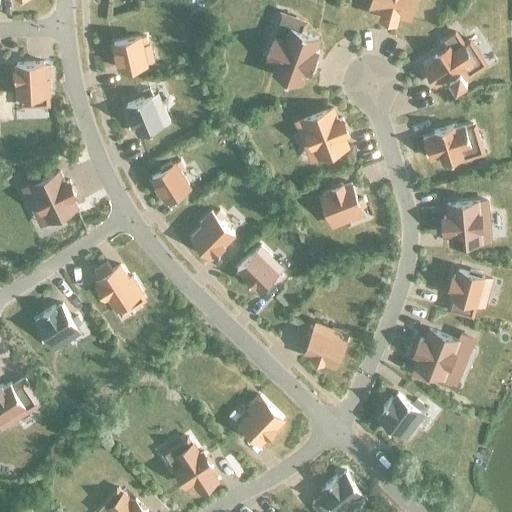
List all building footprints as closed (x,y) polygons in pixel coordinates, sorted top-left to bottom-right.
[(372,0),(370,8),(382,11),(381,16),(395,20),(396,15),(408,18),(413,0),(372,0)] [(278,62),(273,74),(300,84),(304,72),(310,74),(318,53),(312,51),(318,37),(301,31),(304,23),(294,19),(291,27),(286,41),(274,36),(266,58),(278,62)] [(436,60),(426,67),(429,72),(429,73),(432,78),(433,77),(436,83),(447,76),(451,84),(454,82),(456,86),(467,79),(464,75),(467,74),(462,66),(472,60),(467,52),(473,47),(468,40),(465,42),(458,30),(444,39),(449,47),(434,57),(436,60)] [(140,37),(113,43),(119,69),(146,63),(142,45),(148,44),(146,36),(140,38),(140,37)] [(17,82),(18,97),(40,96),(41,104),(47,104),(47,95),(50,95),(49,78),(45,78),(44,61),(17,63),(17,67),(15,67),(16,82),(17,82)] [(139,134),(170,121),(164,106),(158,108),(149,88),(142,92),(144,97),(126,104),(130,112),(127,113),(132,124),(134,123),(139,134)] [(308,132),(317,156),(347,145),(343,133),(347,131),(342,118),(337,119),(333,108),(303,119),(303,120),(296,123),(300,134),(308,132)] [(435,135),(423,139),(429,158),(441,154),(444,163),(462,157),(459,149),(471,145),(468,135),(475,133),(473,124),(465,127),(465,126),(453,130),(452,126),(434,131),(435,135)] [(180,160),(175,163),(179,170),(184,167),(180,160)] [(161,171),(152,177),(166,200),(189,185),(188,185),(184,178),(179,170),(175,163),(172,165),(170,162),(159,169),(161,171)] [(29,185),(22,189),(28,200),(35,197),(47,221),(76,207),(71,195),(75,193),(69,179),(64,182),(59,170),(39,180),(34,169),(24,174),(29,185)] [(332,190),(322,195),(333,225),(348,219),(345,214),(360,208),(366,206),(363,198),(357,200),(351,183),(343,186),(342,184),(331,188),(332,190)] [(449,239),(449,242),(481,240),(480,213),(487,213),(487,200),(479,201),(479,200),(447,202),(447,209),(448,215),(443,215),(444,230),(449,229),(449,239)] [(223,213),(217,207),(213,211),(211,210),(199,223),(203,226),(191,238),(210,257),(213,254),(215,255),(225,244),(223,243),(234,232),(218,217),(223,213)] [(272,256),(260,244),(237,268),(260,291),(273,277),(277,281),(283,276),(268,260),(272,256)] [(106,296),(108,295),(116,308),(133,297),(136,302),(143,298),(139,293),(143,290),(134,276),(130,278),(121,264),(112,270),(107,262),(94,270),(99,278),(98,279),(100,283),(98,284),(106,296)] [(453,271),(449,282),(452,283),(449,290),(451,291),(446,304),(467,312),(472,299),(474,300),(484,276),(481,274),(482,271),(470,267),(469,270),(459,266),(456,272),(453,271)] [(45,314),(35,320),(54,349),(67,340),(64,335),(77,326),(82,323),(78,316),(73,319),(62,303),(55,308),(54,306),(44,312),(45,314)] [(312,336),(305,353),(334,364),(340,350),(343,351),(347,340),(344,339),(346,334),(332,328),(329,334),(315,328),(314,329),(309,326),(306,334),(312,336)] [(411,374),(420,378),(423,369),(444,377),(458,342),(459,341),(458,340),(429,329),(424,340),(420,338),(414,352),(419,354),(414,365),(415,365),(411,374)] [(458,342),(469,346),(472,338),(461,334),(460,336),(458,340),(459,341),(458,342)] [(40,403),(24,378),(12,385),(10,382),(3,387),(2,385),(0,385),(0,425),(2,428),(15,419),(12,414),(30,402),(34,407),(40,403)] [(378,418),(405,438),(415,425),(410,422),(420,409),(419,409),(423,404),(416,399),(413,404),(398,392),(393,399),(391,397),(383,407),(385,409),(378,418)] [(243,433),(247,428),(261,441),(282,419),(259,396),(248,407),(252,411),(241,423),(242,423),(237,427),(243,433)] [(183,464),(176,469),(186,484),(193,479),(200,490),(206,486),(206,487),(211,483),(210,483),(216,479),(209,469),(213,467),(203,452),(199,454),(192,444),(188,437),(180,442),(185,449),(176,454),(183,464)] [(325,497),(314,505),(319,511),(344,511),(353,506),(356,510),(369,500),(365,495),(367,494),(360,485),(358,487),(348,474),(339,481),(337,479),(328,487),(329,489),(323,494),(325,497)] [(114,511),(147,511),(148,511),(135,499),(132,502),(123,493),(118,488),(111,495),(117,500),(110,507),(114,511)]
